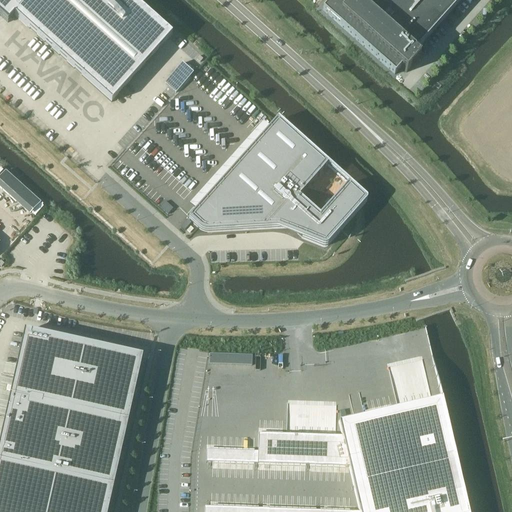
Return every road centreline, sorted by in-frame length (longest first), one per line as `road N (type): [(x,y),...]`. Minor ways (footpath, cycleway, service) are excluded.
road 1 (unclassified): [(417,299),(299,317),(192,317)]
road 2 (unclassified): [(138,511),(173,315)]
road 3 (tertiary): [(370,129),(227,0)]
road 4 (unclassified): [(192,317),(200,282),(190,257),(98,174)]
road 5 (tertiary): [(488,243),(370,129)]
road 6 (tertiary): [(370,129),(471,257)]
road 7 (unclassified): [(173,315),(17,285)]
